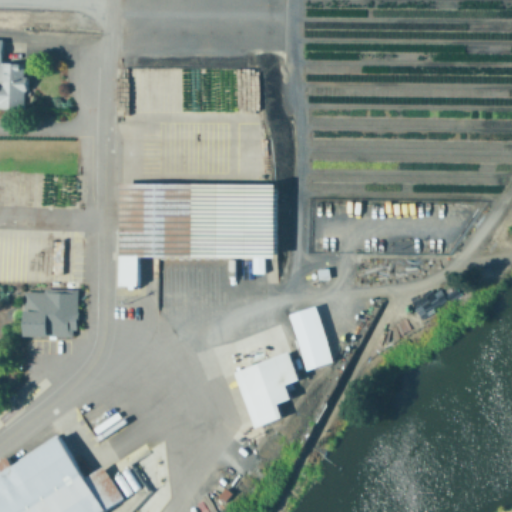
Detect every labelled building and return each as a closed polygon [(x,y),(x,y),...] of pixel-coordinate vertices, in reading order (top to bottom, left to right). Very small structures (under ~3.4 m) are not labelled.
[(0,111),(29,112),(30,66),(6,66),(5,84),(0,83),(0,111)] [(123,287),(143,287),(143,259),(282,259),(283,207),(267,207),(267,186),(123,186),(123,287)] [(25,339),(78,340),(79,292),(26,291),(25,339)] [(311,374),(339,366),(322,307),(294,315),(311,374)] [(241,374),(261,431),(292,420),(288,407),(301,403),(296,388),(307,384),(297,354),(241,374)] [(0,477),(0,511),(116,511),(131,503),(110,468),(91,480),(66,438),(17,467),(13,460),(3,466),(7,474),(0,477)]
